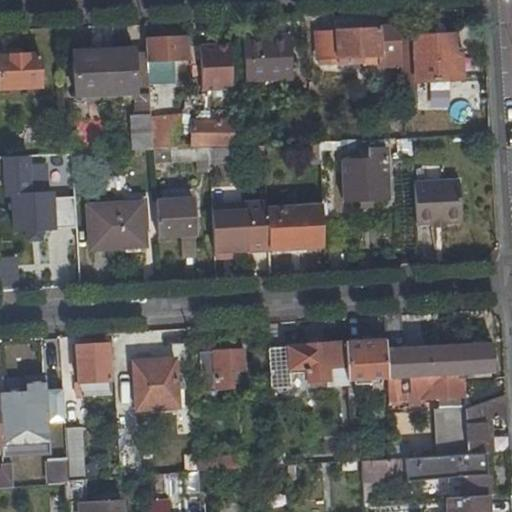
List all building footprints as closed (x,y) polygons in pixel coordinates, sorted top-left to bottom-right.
[(311,23),(312,47),(373,44),(374,63),(395,62),(393,19),(311,23)] [(409,32),(410,78),(455,76),(455,52),(448,52),(447,31),(409,32)] [(141,49),(141,65),(162,64),(161,51),(181,51),(181,32),(140,34),(141,49)] [(236,35),(238,75),(284,73),(282,32),(236,35)] [(66,41),(66,47),(128,44),(128,38),(66,41)] [(197,93),(232,86),(224,42),(188,48),(197,93)] [(66,47),(68,89),(125,86),(131,86),(129,50),(129,44),(128,44),(66,47)] [(0,49),(0,83),(34,82),(33,49),(0,49)] [(141,49),(129,50),(131,86),(125,86),(125,111),(143,110),(141,65),(141,49)] [(125,111),(122,110),(123,146),(144,145),(143,128),(143,115),(143,110),(125,111)] [(188,114),(189,139),(228,140),(227,115),(188,114)] [(143,115),(143,128),(158,127),(157,115),(143,115)] [(304,127),(304,139),(314,138),(343,137),(343,125),(304,127)] [(143,128),(144,145),(148,145),(169,144),(168,127),(158,127),(143,128)] [(288,128),(287,140),(304,139),(304,127),(288,128)] [(204,143),(205,162),(226,161),(225,142),(204,143)] [(204,143),(190,144),(190,158),(190,168),(205,167),(205,162),(204,143)] [(148,145),(149,159),(190,158),(190,144),(186,144),(169,144),(148,145)] [(334,157),(335,196),(382,195),(380,146),(361,146),(361,156),(334,157)] [(23,150),(0,151),(0,164),(0,174),(17,174),(17,160),(24,159),(23,150)] [(0,174),(1,191),(17,191),(17,196),(39,196),(39,159),(24,159),(17,160),(17,174),(0,174)] [(407,178),(410,216),(427,215),(439,215),(455,214),(453,175),(407,178)] [(151,195),(153,230),(175,229),(189,229),(187,194),(151,195)] [(207,209),(209,248),(265,247),(265,243),(264,210),(263,197),(240,197),(241,209),(207,209)] [(84,201),(87,244),(140,241),(137,198),(84,201)] [(298,207),(264,210),(265,243),(319,239),(317,200),(298,201),(298,207)] [(189,229),(175,229),(176,252),(190,251),(189,229)] [(0,285),(12,284),(10,259),(0,259),(0,285)] [(395,311),(376,313),(378,335),(379,346),(398,346),(395,311)] [(343,381),(343,383),(360,382),(359,376),(382,375),(381,371),(379,346),(378,335),(340,338),(340,340),(343,381)] [(262,345),(265,384),(287,383),(286,365),(296,364),(296,369),(302,369),(302,379),(321,378),(322,382),(343,381),(340,340),(262,345)] [(100,341),(68,343),(70,374),(75,389),(103,388),(100,341)] [(419,346),(420,369),(453,367),(454,374),(456,373),(456,367),(485,367),(490,366),(488,341),(419,346)] [(191,350),(195,390),(229,387),(227,369),(239,368),(237,346),(191,350)] [(379,346),(381,371),(420,369),(419,346),(398,346),(379,346)] [(171,355),(126,359),(130,407),(175,403),(171,355)] [(453,367),(420,369),(422,393),(432,393),(434,450),(461,449),(458,405),(457,377),(459,377),(459,375),(458,373),(456,373),(454,374),(453,367)] [(458,373),(459,375),(485,375),(485,367),(456,367),(456,373),(458,373)] [(382,375),(384,396),(422,393),(420,369),(381,371),(382,375)] [(0,386),(0,452),(35,450),(33,419),(46,417),(44,384),(0,386)] [(501,388),(458,405),(461,449),(477,448),(485,447),(482,405),(501,404),(501,388)] [(73,421),(58,422),(60,452),(74,451),(75,451),(73,421)] [(355,433),(345,433),(347,457),(355,457),(356,456),(356,449),(355,433)] [(356,449),(356,456),(389,453),(388,443),(366,445),(367,448),(356,449)] [(192,446),(180,447),(181,467),(192,466),(193,456),(192,446)] [(355,457),(356,476),(453,471),(454,493),(481,491),(487,490),(486,468),(480,469),(477,448),(461,449),(434,450),(389,453),(356,456),(355,457)] [(193,456),(194,466),(209,465),(235,464),(234,450),(211,451),(211,455),(193,456)] [(74,451),(60,452),(60,454),(61,474),(76,473),(74,451)] [(60,454),(41,455),(43,482),(62,481),(61,474),(60,454)] [(0,458),(0,483),(9,483),(8,458),(0,458)] [(160,468),(146,469),(146,477),(147,487),(193,486),(192,466),(181,467),(160,468)] [(76,473),(61,474),(62,481),(62,486),(63,511),(121,511),(121,496),(92,497),(92,489),(79,490),(76,473)] [(454,493),(442,494),(443,511),(483,511),(481,491),(454,493)]
